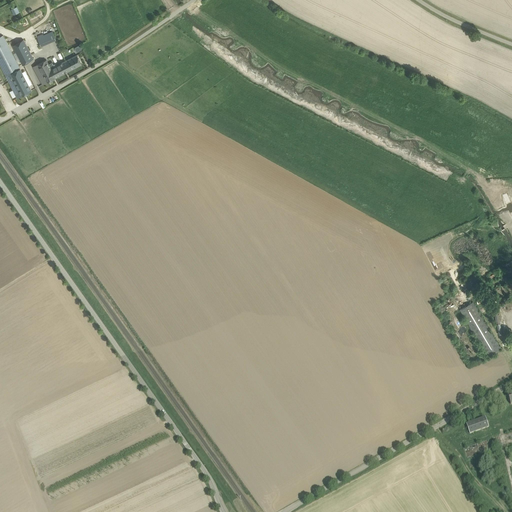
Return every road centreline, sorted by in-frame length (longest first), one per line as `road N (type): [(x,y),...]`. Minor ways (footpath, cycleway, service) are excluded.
road 1 (unclassified): [(223,511),(206,474),(0,182)]
road 2 (unclassified): [(282,511),(511,385)]
road 3 (unclassified): [(0,121),(194,0)]
